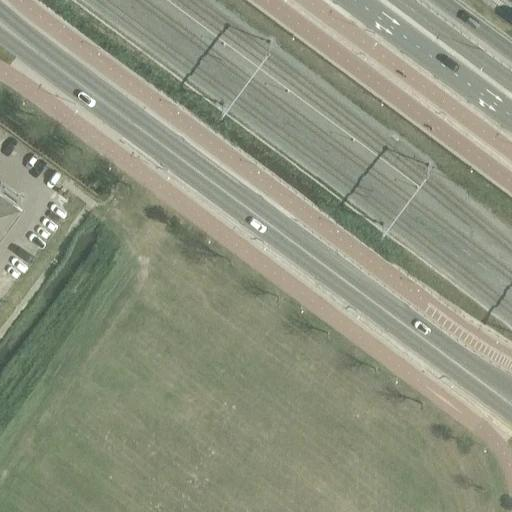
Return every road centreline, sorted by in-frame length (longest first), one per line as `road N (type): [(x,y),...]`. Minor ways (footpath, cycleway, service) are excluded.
road 1 (tertiary): [(0,36),(511,424)]
road 2 (tertiary): [(511,391),(0,9)]
road 3 (secondary): [(353,0),(511,120)]
road 4 (secondary): [(511,86),(397,0)]
